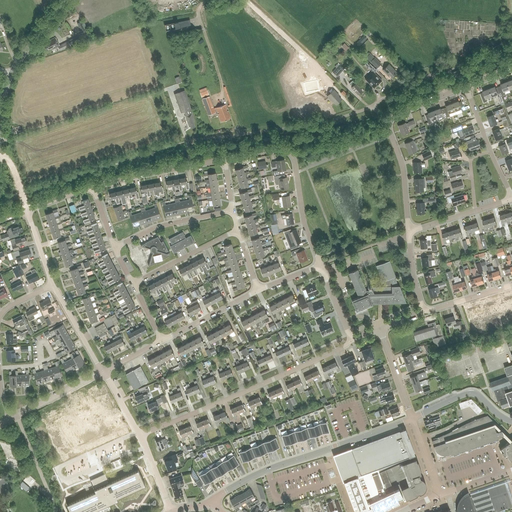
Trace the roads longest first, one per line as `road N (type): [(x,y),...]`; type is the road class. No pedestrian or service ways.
road 1 (residential): [(139,436),(350,340)]
road 2 (tertiary): [(412,419),(258,473),(213,500)]
road 3 (track): [(374,105),(326,123),(187,141)]
road 4 (residential): [(320,265),(289,153),(225,160)]
road 5 (residential): [(92,187),(225,160)]
road 6 (residential): [(114,249),(153,229),(232,211)]
